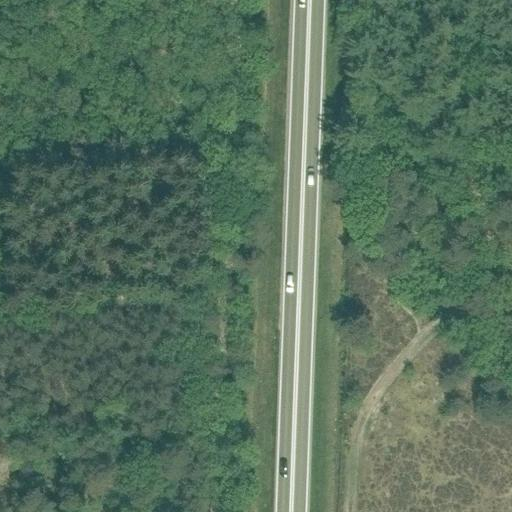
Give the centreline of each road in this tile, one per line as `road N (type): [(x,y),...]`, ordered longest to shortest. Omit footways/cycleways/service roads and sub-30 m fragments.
road 1 (trunk): [(291,511),(311,0)]
road 2 (track): [(236,0),(226,292)]
road 3 (track): [(226,292),(215,511)]
road 4 (track): [(421,340),(360,417),(348,511)]
